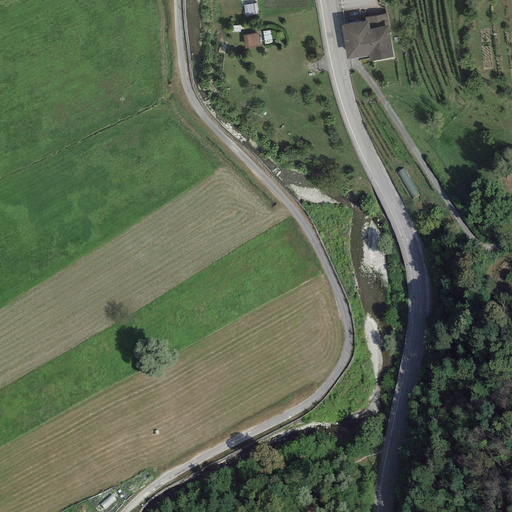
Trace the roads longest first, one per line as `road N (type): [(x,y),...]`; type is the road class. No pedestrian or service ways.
road 1 (track): [(128,511),(160,480),(319,393),(348,343),(345,317),(303,226),(197,112),(181,67),(176,0)]
road 2 (tertiary): [(384,511),(420,288),(401,221),(353,122),(322,0)]
road 3 (track): [(331,50),(366,77),(470,245),(489,263),(511,257)]
